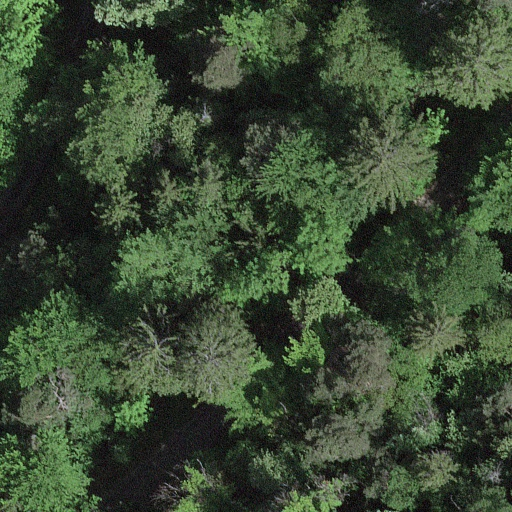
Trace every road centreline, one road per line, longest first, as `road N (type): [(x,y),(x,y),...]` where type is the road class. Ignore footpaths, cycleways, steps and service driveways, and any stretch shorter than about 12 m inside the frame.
road 1 (track): [(117,511),(511,125)]
road 2 (unclassified): [(88,0),(0,201)]
